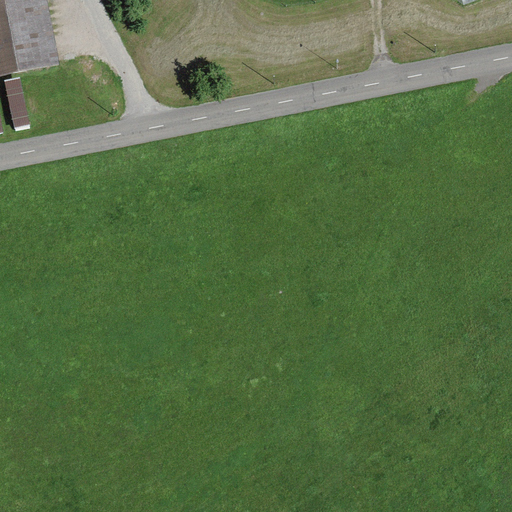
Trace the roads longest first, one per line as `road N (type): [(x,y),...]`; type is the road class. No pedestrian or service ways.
road 1 (residential): [(511,57),(0,157)]
road 2 (track): [(159,127),(93,0)]
